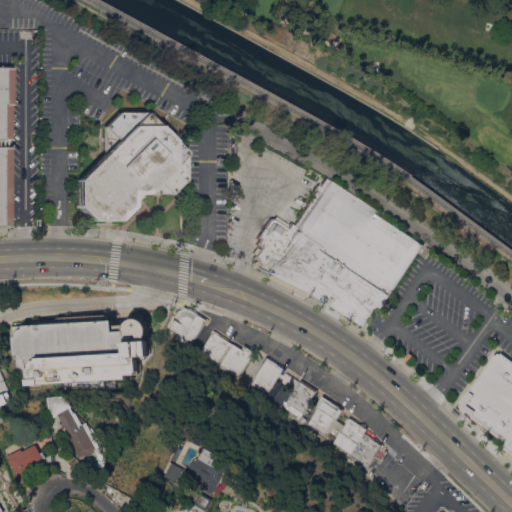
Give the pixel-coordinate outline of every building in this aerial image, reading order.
[(0,228),(0,65),(3,65),(3,68),(12,68),(12,106),(10,106),(10,140),(7,140),(7,148),(11,148),(10,228),(0,228)] [(103,153),(103,127),(117,112),(144,113),(185,154),(185,180),(170,194),(144,194),(117,221),(91,221),(76,207),(76,181),(103,153)] [(271,273),(258,267),(256,268),(253,263),(256,261),(256,260),(253,258),(254,255),(252,254),(255,248),(258,250),(260,247),(256,245),(259,240),(256,238),(268,219),(273,219),(275,216),(288,225),(289,223),(293,225),(312,196),(310,194),(315,185),(318,187),(323,179),(423,246),(379,312),(375,309),(364,326),(313,292),(309,298),(269,278),(271,275),(271,273)] [(207,319),(191,342),(170,329),(175,320),(174,319),(180,310),(182,309),(184,306),(188,309),(189,308),(194,311),(207,319)] [(24,369),(18,364),(18,355),(13,355),(12,326),(34,325),(34,321),(57,320),(57,317),(108,314),(108,318),(112,317),(113,322),(127,322),(131,319),(135,318),(140,319),(145,322),(147,327),(147,330),(147,334),(144,338),(145,341),(147,341),(148,356),(138,357),(138,370),(136,375),(127,375),(127,379),(27,385),(25,369),(24,369)] [(200,352),(212,333),(214,330),(217,331),(216,333),(242,349),(245,345),(255,351),(239,377),(220,365),(231,347),(229,346),(218,363),(200,352)] [(511,360),(511,454),(504,449),(505,448),(503,446),(507,440),(505,439),(504,440),(459,407),(461,404),(459,403),(495,354),(497,355),(498,353),(501,355),(502,353),(511,360)] [(277,399),(268,394),(267,394),(251,384),(264,364),(262,363),(267,356),(287,369),(283,375),(287,373),(291,376),(277,399)] [(0,414),(0,369),(13,401),(0,414)] [(299,381),(300,380),(317,391),(300,417),(283,406),(286,402),(283,400),(282,403),(277,399),(291,376),(299,381)] [(52,397),(66,395),(73,408),(72,408),(75,413),(76,413),(83,425),(87,422),(100,446),(92,451),(94,453),(87,457),(85,454),(78,458),(57,416),(52,419),(51,420),(49,397),(52,397)] [(318,407),(316,406),(323,395),(343,410),(337,420),(344,425),(346,422),(341,419),(343,415),(350,419),(350,418),(367,430),(365,433),(382,444),(367,468),(360,464),(362,461),(334,443),(338,437),(336,436),(340,429),(331,423),(324,434),(307,424),(318,407)] [(302,416),(307,419),(303,425),(299,422),(302,416)] [(40,451),(50,445),(44,435),(34,441),(40,451)] [(9,456),(23,449),(24,451),(37,445),(41,453),(44,452),(47,458),(53,454),(53,465),(49,468),(45,461),(36,466),(36,465),(30,469),(34,476),(23,482),(9,456)] [(231,462),(225,474),(223,474),(213,493),(204,488),(206,485),(186,474),(194,460),(201,457),(206,448),(231,462)] [(183,468),(175,483),(164,477),(173,463),(183,468)] [(201,493),(213,499),(206,511),(194,504),(201,493)]
